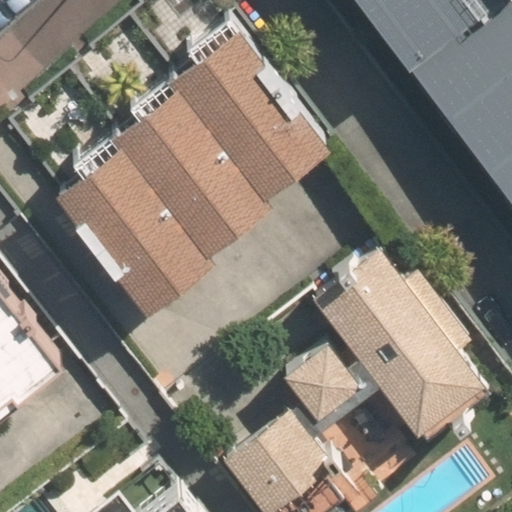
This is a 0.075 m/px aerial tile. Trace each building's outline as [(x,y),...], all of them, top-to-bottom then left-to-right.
[(511,0),(368,0),(409,51),(511,183),(511,0)] [(169,53),(181,68),(112,122),(119,131),(58,179),(150,297),(217,245),(210,236),(273,186),(269,180),(334,129),(235,1),(169,53)] [(462,346),(478,334),(420,259),(404,271),(380,239),(314,290),(340,323),(286,364),(299,380),(216,447),(263,505),(336,447),(320,426),(382,378),(422,430),(488,379),(462,346)] [(0,403),(55,359),(0,290),(0,403)] [(210,511),(183,475),(134,511),(210,511)]
